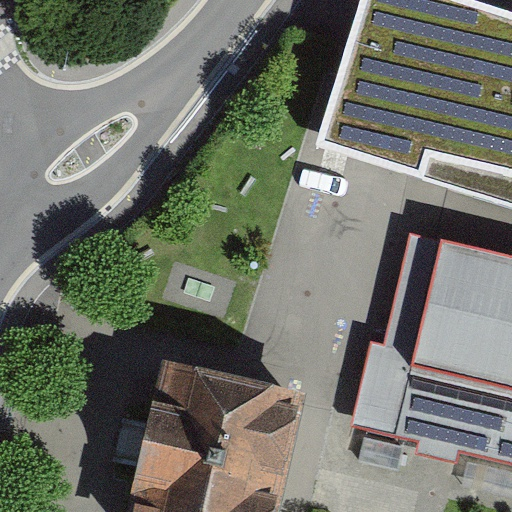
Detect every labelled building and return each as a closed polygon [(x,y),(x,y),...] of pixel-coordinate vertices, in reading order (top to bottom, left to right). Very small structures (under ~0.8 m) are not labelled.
[(511,9),(483,0),(361,0),(319,147),(424,178),(432,157),(511,175),(511,9)] [(511,175),(432,157),(424,178),(511,205),(511,175)] [(395,437),(441,242),(412,235),(385,344),(372,341),(352,426),(395,437)] [(511,252),(442,236),(441,242),(395,437),(418,443),(415,454),(458,464),(461,451),(511,462),(511,252)] [(278,511),(308,391),(164,357),(127,511),(278,511)]
